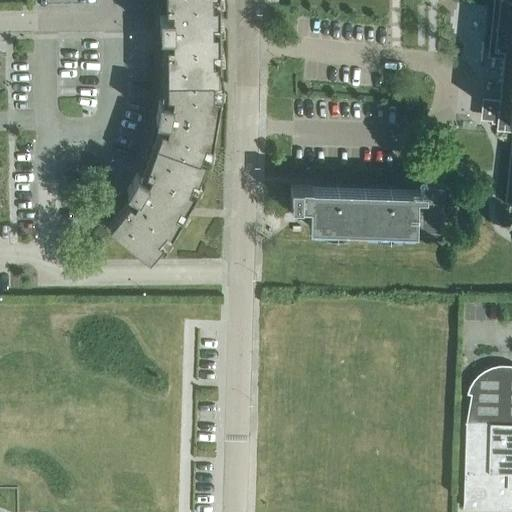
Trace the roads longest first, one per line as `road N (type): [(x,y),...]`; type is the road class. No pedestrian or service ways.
road 1 (residential): [(239,277),(246,0)]
road 2 (residential): [(232,511),(239,277)]
road 3 (residential): [(50,276),(239,277)]
road 4 (residential): [(48,138),(97,136),(124,105),(121,19)]
road 5 (residential): [(50,276),(48,138)]
